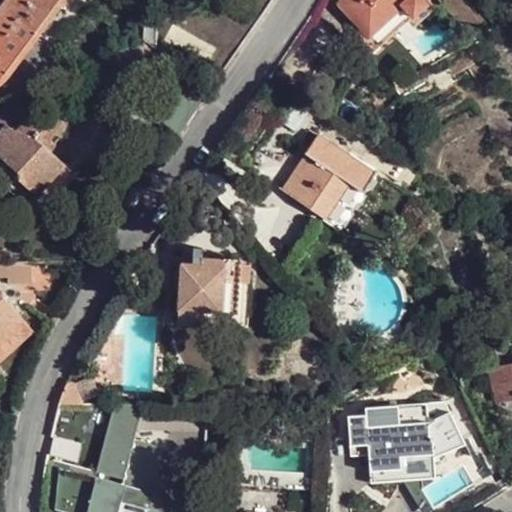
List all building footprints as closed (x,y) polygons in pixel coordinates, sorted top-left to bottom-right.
[(6,0),(0,9),(0,22),(16,0),(6,0)] [(16,0),(0,22),(0,80),(2,78),(5,75),(59,0),(16,0)] [(427,6),(421,0),(344,0),(340,4),(357,23),(350,29),(371,54),(427,6)] [(120,73),(157,59),(149,38),(112,52),(120,73)] [(341,60),(330,51),(309,79),(321,88),(341,60)] [(181,135),(205,102),(175,81),(152,114),(181,135)] [(287,106),(294,97),(282,88),(276,99),(287,106)] [(19,180),(37,197),(46,189),(57,197),(67,187),(77,176),(46,145),(59,130),(61,123),(48,115),(44,119),(34,112),(10,135),(3,129),(6,125),(0,119),(0,156),(21,176),(19,180)] [(289,194),(327,217),(350,183),(363,192),(376,170),(319,133),(313,143),(307,153),(313,158),(289,194)] [(283,189),(289,194),(313,158),(307,153),(283,189)] [(0,180),(26,205),(37,197),(19,180),(21,176),(0,156),(0,180)] [(350,183),(327,217),(324,222),(338,230),(363,192),(350,183)] [(215,311),(215,321),(243,323),(244,312),(237,312),(222,312),(226,257),(203,257),(202,264),(180,263),(178,291),(178,300),(178,309),(215,311)] [(222,312),(237,312),(240,259),(226,257),(222,312)] [(27,281),(27,262),(2,263),(4,275),(4,282),(27,281)] [(171,292),(178,291),(180,263),(173,263),(171,292)] [(0,351),(6,346),(29,326),(0,294),(0,351)] [(178,309),(177,318),(215,321),(215,311),(178,309)] [(498,404),(511,400),(511,365),(492,369),(498,404)] [(67,388),(60,404),(83,404),(84,399),(80,390),(74,371),(67,388)] [(398,466),(431,463),(431,456),(431,450),(429,442),(428,421),(400,423),(397,393),(374,395),(374,400),(375,406),(363,407),(365,437),(366,451),(368,471),(376,471),(391,470),(398,469),(398,466)] [(442,410),(449,424),(460,418),(454,406),(442,410)] [(440,440),(429,442),(431,450),(441,448),(440,440)] [(433,479),(431,463),(398,466),(398,469),(399,482),(433,479)] [(149,511),(155,492),(61,468),(57,511),(61,511),(149,511)] [(511,476),(509,469),(502,472),(507,481),(511,478),(511,476)]
